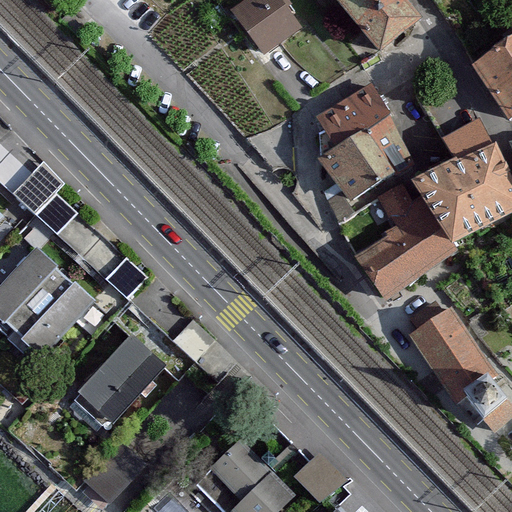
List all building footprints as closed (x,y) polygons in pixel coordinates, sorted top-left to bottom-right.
[(305,31),(281,0),(259,0),(239,16),(270,57),(305,31)] [(404,0),(354,0),(350,4),(388,51),(423,23),(404,0)] [(511,50),(480,73),(511,118),(511,50)] [(394,121),(377,93),(329,123),(347,151),(329,162),(349,194),(385,172),(364,139),(394,121)] [(511,207),(511,203),(478,128),(443,140),(453,163),(410,185),(417,200),(403,211),(393,193),(380,201),(399,235),(360,261),(382,299),(449,249),(446,242),(511,207)] [(41,165),(14,195),(36,214),(61,188),(41,165)] [(57,195),(39,214),(60,234),(79,215),(57,195)] [(98,305),(43,253),(0,298),(0,312),(48,358),(98,305)] [(127,260),(108,279),(129,299),(148,279),(127,260)] [(506,411),(484,379),(490,375),(449,315),(415,338),(455,398),(462,393),(484,425),(506,411)] [(194,320),(176,340),(197,360),(215,340),(194,320)] [(133,346),(80,400),(107,426),(160,372),(133,346)] [(284,511),(296,501),(240,443),(199,482),(228,511),(284,511)] [(108,508),(146,469),(122,446),(84,485),(108,508)] [(320,453),(296,482),(320,506),(349,482),(320,453)]
